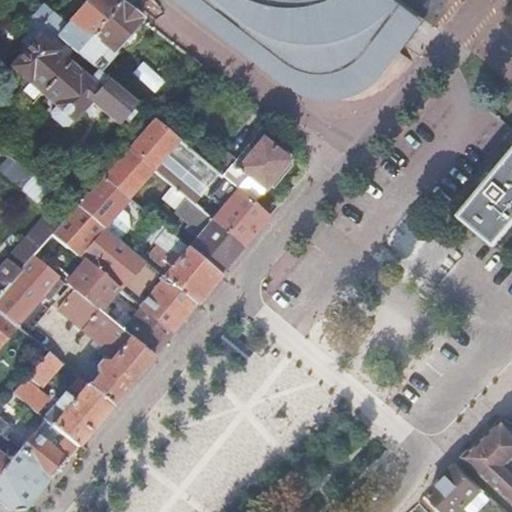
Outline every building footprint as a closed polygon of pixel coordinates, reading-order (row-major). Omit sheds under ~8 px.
[(64,46),(75,55),(119,4),(113,0),(88,0),(68,23),(53,11),(40,26),(64,46)] [(362,62),(369,55),(392,25),(408,4),(403,0),(199,0),(287,65),(295,70),(307,75),(321,77),(327,76),(333,75),(338,74),(344,73),(353,68),(362,62)] [(75,55),(97,74),(114,56),(114,54),(112,53),(142,21),(119,4),(75,55)] [(40,94),(67,64),(56,55),(64,46),(40,26),(23,11),(16,21),(30,32),(36,37),(27,48),(10,67),(28,83),(40,94)] [(36,37),(30,32),(21,43),(27,48),(36,37)] [(116,124),(133,105),(97,74),(75,55),(67,64),(40,94),(55,107),(50,113),(50,118),(62,128),(65,127),(71,121),(72,121),(82,110),(88,101),(89,101),(116,124)] [(40,94),(28,83),(21,91),(33,101),(40,94)] [(91,104),(88,101),(82,110),(84,111),(91,104)] [(152,120),(140,110),(128,124),(140,134),(152,120)] [(152,120),(140,134),(127,149),(153,171),(178,141),(154,121),(152,120)] [(221,177),(222,179),(253,204),(286,165),(285,158),(261,138),(235,169),(231,165),(221,177)] [(178,141),(153,171),(172,187),(175,189),(187,199),(192,203),(217,174),(178,141)] [(153,171),(127,149),(102,179),(128,200),(153,171)] [(511,150),(462,212),(496,241),(511,221),(511,150)] [(0,174),(19,192),(31,178),(11,160),(9,162),(4,158),(0,163),(0,174)] [(0,205),(5,209),(19,192),(0,174),(0,205)] [(128,200),(102,179),(77,207),(104,229),(120,210),(128,200)] [(244,247),(269,217),(253,204),(222,179),(207,197),(220,208),(211,219),(244,247)] [(160,200),(175,213),(187,199),(175,189),(172,187),(160,200)] [(186,250),(219,277),(244,247),(211,219),(192,203),(187,199),(175,213),(174,214),(190,227),(187,231),(195,238),(186,250)] [(104,229),(77,207),(60,227),(53,237),(85,263),(117,289),(142,260),(120,242),(104,229)] [(128,216),(120,210),(104,229),(120,242),(130,230),(128,216)] [(0,270),(0,297),(32,260),(38,254),(53,237),(60,227),(48,216),(0,270)] [(167,274),(164,278),(196,305),(219,277),(186,250),(157,225),(144,240),(152,246),(153,245),(157,249),(149,259),(149,261),(167,274)] [(90,388),(112,406),(152,358),(120,332),(113,327),(109,323),(98,314),(65,286),(32,260),(0,297),(0,311),(18,326),(42,298),(53,308),(66,293),(71,299),(59,313),(114,359),(109,366),(108,365),(107,364),(106,364),(105,364),(104,364),(103,364),(102,365),(101,366),(100,367),(99,368),(99,369),(98,371),(98,372),(99,373),(99,374),(100,376),(90,388)] [(162,277),(142,260),(117,289),(129,300),(137,306),(162,277)] [(117,289),(85,263),(65,286),(98,314),(113,294),(125,304),(129,300),(117,289)] [(164,278),(162,277),(137,306),(140,309),(171,334),(196,305),(164,278)] [(152,358),(171,334),(140,309),(120,332),(152,358)] [(18,326),(0,311),(0,349),(19,328),(18,326)] [(114,318),(109,323),(113,327),(118,321),(114,318)] [(241,360),(239,336),(221,338),(223,361),(241,360)] [(44,419),(45,421),(64,436),(67,439),(77,447),(112,406),(90,388),(48,352),(39,363),(78,396),(73,403),(64,396),(44,419)] [(13,393),(35,412),(47,399),(24,380),(13,393)] [(0,475),(21,450),(5,438),(13,429),(0,417),(0,475)] [(511,423),(509,423),(507,421),(505,421),(503,419),(465,456),(511,500),(511,467),(510,465),(511,463),(511,423)] [(45,421),(21,450),(0,475),(0,501),(14,511),(24,510),(77,447),(67,439),(55,454),(47,447),(55,437),(60,440),(64,436),(45,421)] [(457,464),(428,493),(441,505),(447,511),(457,511),(481,487),(457,464)]
